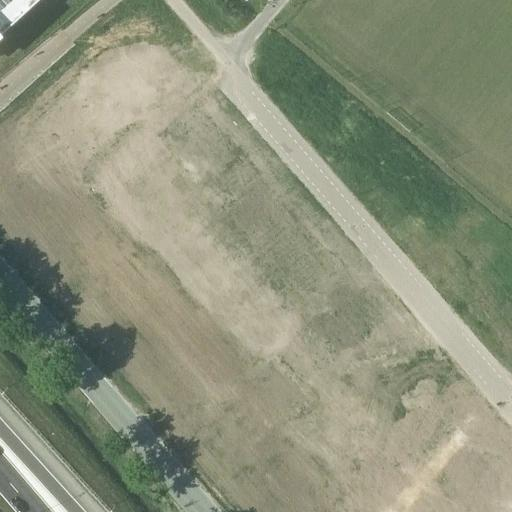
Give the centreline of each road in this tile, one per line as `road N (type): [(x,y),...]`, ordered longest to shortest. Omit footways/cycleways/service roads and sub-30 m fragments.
road 1 (unclassified): [(511,400),(243,91),(238,54),(279,0)]
road 2 (unclassified): [(0,272),(205,511)]
road 3 (unknown): [(179,480),(401,275)]
